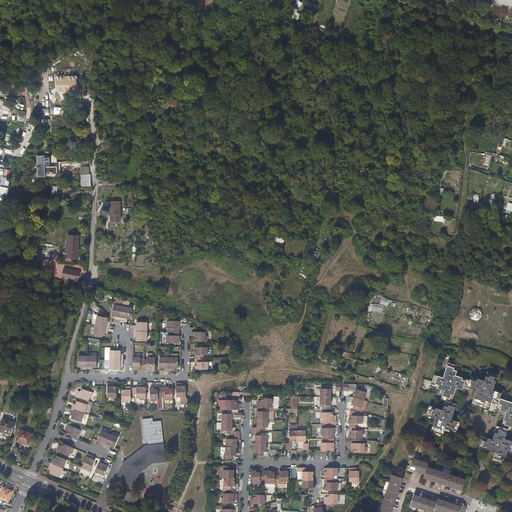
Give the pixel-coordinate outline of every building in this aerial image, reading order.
[(290,18),(297,20),(300,12),(292,10),(290,18)] [(56,79),(56,89),(62,89),(62,91),(70,91),(70,92),(75,92),(75,80),(62,80),(62,79),(56,79)] [(173,102),(172,111),(175,111),(177,101),(166,99),(166,100),(173,102)] [(168,110),(172,111),(173,102),(166,100),(165,104),(161,104),(160,109),(168,110)] [(39,137),(47,136),(48,136),(49,130),(48,122),(37,122),(39,137)] [(34,175),(34,180),(43,180),(43,176),(57,175),(57,168),(46,168),(46,163),(49,162),(49,159),(37,159),(37,175),(34,175)] [(81,187),(91,187),(90,167),(81,167),(81,187)] [(1,186),(8,187),(10,179),(3,178),(1,186)] [(503,199),(501,204),(510,207),(511,201),(503,199)] [(121,220),(121,209),(114,208),(115,201),(112,201),(112,205),(111,205),(112,221),(121,220)] [(68,235),(66,256),(77,256),(79,235),(68,235)] [(72,268),(70,277),(77,279),(79,269),(72,268)] [(130,300),(124,299),(123,307),(121,320),(125,320),(125,318),(127,318),(130,318),(132,308),(128,308),(130,300)] [(372,304),(372,312),(392,314),(393,310),(382,309),(382,305),(372,304)] [(121,320),(123,307),(115,305),(113,315),(116,316),(118,316),(118,319),(121,320)] [(97,317),(95,326),(109,328),(109,324),(106,324),(107,321),(107,318),(97,317)] [(169,328),(169,332),(171,332),(178,332),(178,325),(180,325),(180,321),(173,321),(167,321),(167,328),(169,328)] [(137,328),(134,328),(134,331),(147,332),(147,323),(137,323),(137,326),(137,328)] [(109,328),(95,326),(94,334),(104,336),(105,332),(105,330),(108,331),(109,328)] [(147,341),(147,332),(134,331),(134,335),(137,335),(137,337),(136,340),(147,341)] [(178,332),(171,332),(171,335),(167,335),(167,343),(178,343),(177,339),(180,339),(180,332),(178,332)] [(205,332),(192,332),(192,335),(195,336),(195,341),(207,342),(207,336),(205,335),(205,332)] [(195,352),(195,359),(197,359),(204,359),(204,356),(207,356),(207,348),(197,348),(197,352),(195,352)] [(109,351),(109,360),(122,360),(122,356),(120,356),(120,354),(120,351),(109,351)] [(88,369),(88,356),(80,355),(80,366),(83,366),(85,366),(85,369),(88,369)] [(97,356),(88,356),(88,369),(92,369),(92,366),(94,366),(97,366),(97,356)] [(140,361),(140,357),(133,357),(132,368),(136,368),(136,370),(144,370),(144,368),(144,361),(140,361)] [(155,370),(155,358),(147,357),(147,359),(144,359),(144,361),(144,368),(151,368),(151,370),(155,370)] [(169,370),(169,357),(160,357),(160,368),(163,368),(166,368),(166,370),(169,370)] [(178,357),(169,357),(169,370),(173,371),(173,368),(175,368),(178,368),(178,357)] [(206,362),(206,359),(204,359),(197,359),(197,366),(195,366),(195,370),(208,370),(208,362),(206,362)] [(122,360),(109,360),(109,368),(120,368),(120,365),(120,364),(123,364),(122,360)] [(457,366),(446,362),(441,378),(432,375),(428,386),(442,391),(439,399),(444,400),(441,410),(427,405),(424,416),(433,420),(428,434),(438,438),(441,430),(454,434),(458,423),(450,420),(455,405),(450,403),(454,388),(464,392),(465,388),(471,390),(475,391),(470,406),(481,409),(483,401),(496,405),(495,410),(504,413),(501,425),(500,428),(496,426),(492,440),(482,437),(479,448),(494,453),(492,462),(503,465),(507,452),(511,453),(511,441),(504,439),(507,430),(511,431),(511,429),(511,428),(511,403),(499,399),(500,394),(491,391),(496,375),(486,372),(482,381),(469,377),(467,380),(454,376),(457,366)] [(111,399),(117,400),(117,387),(113,387),(111,387),(111,384),(107,384),(107,398),(111,398),(111,399)] [(140,400),(146,400),(146,388),(142,388),(140,388),(140,385),(137,384),(137,398),(140,398),(140,400)] [(187,399),(187,398),(186,386),(183,387),(180,387),(180,384),(176,384),(178,398),(182,397),(182,399),(187,399)] [(128,401),(131,401),(131,388),(127,388),(127,391),(125,391),(121,391),(121,403),(128,403),(128,401)] [(162,399),(162,397),(162,390),(155,391),(155,388),(150,389),(151,401),(159,401),(159,399),(162,399)] [(166,400),(174,400),(173,389),(169,389),(168,388),(161,388),(162,390),(162,397),(165,397),(166,400)] [(77,394),(76,397),(89,401),(90,398),(92,399),(94,393),(82,389),(81,393),(80,395),(77,394)] [(357,392),(355,396),(365,399),(367,392),(358,389),(357,389),(357,392)] [(291,408),(286,408),(286,412),(297,412),(298,396),(291,395),(291,408)] [(354,408),(362,411),(365,399),(355,396),(353,404),(355,405),(354,408)] [(259,404),(258,407),(267,407),(272,408),(272,404),(274,404),(274,399),(262,397),(262,401),(262,404),(259,404)] [(330,397),(320,397),(320,405),(322,405),(322,409),(331,409),(330,397)] [(226,406),(226,410),(240,410),(240,407),(237,407),(237,404),(237,401),(224,401),(224,406),(226,406)] [(73,407),(72,410),(85,414),(88,406),(78,403),(77,405),(77,406),(76,408),(73,407)] [(267,407),(258,407),(258,419),(268,419),(269,412),(267,412),(267,407)] [(85,414),(72,410),(71,413),(74,414),(73,417),(72,419),(83,422),(85,414)] [(336,422),(336,419),(333,418),(333,416),(333,413),(320,413),(320,417),(322,417),(322,422),(336,422)] [(222,415),(222,423),(232,423),(232,415),(222,415)] [(350,419),(350,426),(352,426),(359,426),(359,423),(362,423),(362,415),(352,415),(352,419),(350,419)] [(2,417),(0,424),(0,430),(11,435),(15,422),(2,417)] [(166,462),(165,453),(163,440),(162,421),(154,422),(153,418),(143,419),(145,441),(147,441),(148,446),(146,446),(124,462),(123,462),(122,464),(123,464),(117,479),(134,486),(139,473),(152,464),(166,462)] [(258,427),(253,427),(253,431),(261,432),(261,428),(268,428),(268,419),(258,419),(258,427)] [(67,434),(79,439),(81,434),(79,433),(81,430),(68,424),(67,428),(70,429),(69,431),(67,434)] [(361,429),(361,426),(359,426),(352,426),(352,432),(350,432),(350,437),(362,437),(362,430),(361,429)] [(323,435),(323,439),(325,439),(332,439),(332,432),(334,432),(334,428),(322,428),(322,435),(323,435)] [(28,445),(30,441),(32,434),(20,430),(16,441),(23,443),(28,445)] [(102,445),(105,447),(110,434),(102,431),(98,440),(101,442),(103,443),(102,445)] [(261,432),(253,431),(253,436),(257,436),(257,443),(267,444),(267,436),(262,436),(261,432)] [(299,441),(299,431),(290,431),(290,441),(291,441),(294,441),(299,441)] [(110,434),(105,447),(109,448),(110,445),(112,446),(114,447),(118,438),(110,434)] [(227,447),(237,447),(238,448),(238,443),(239,443),(239,440),(238,440),(238,439),(241,440),(241,435),(232,435),(232,439),(228,439),(227,447)] [(334,446),(334,439),(332,439),(325,439),(325,442),(321,442),(321,450),(332,450),(332,446),(334,446)] [(123,441),(119,450),(124,452),(127,443),(123,441)] [(355,446),(355,448),(355,452),(367,452),(367,446),(366,446),(366,442),(352,442),(352,446),(355,446)] [(267,444),(257,443),(257,456),(265,456),(265,452),(267,452),(267,444)] [(75,449),(64,444),(62,448),(61,450),(58,449),(57,452),(69,457),(71,454),(73,454),(75,449)] [(225,456),(225,460),(233,460),(233,456),(237,456),(237,447),(227,447),(227,456),(225,456)] [(82,467),(80,473),(90,476),(96,461),(92,460),(90,459),(91,456),(88,454),(82,467)] [(52,464),(64,469),(68,460),(58,456),(57,460),(56,462),(53,461),(52,464)] [(417,472),(420,462),(413,459),(410,469),(417,472)] [(99,463),(94,475),(103,479),(110,463),(107,462),(106,465),(103,464),(99,463)] [(428,464),(420,462),(417,472),(424,474),(427,468),(428,464)] [(103,479),(106,480),(113,465),(110,463),(103,479)] [(61,477),(64,469),(52,464),(51,467),(53,468),(52,471),(51,473),(56,475),(61,477)] [(224,466),(224,479),(225,479),(235,479),(235,471),(233,471),(233,467),(224,466)] [(285,482),(289,483),(289,480),(289,468),(286,468),(286,472),(284,472),(279,472),(279,484),(285,484),(285,482)] [(306,472),(306,468),(297,468),(297,472),(303,472),(303,480),(313,480),(313,472),(306,472)] [(337,476),(337,468),(326,468),(326,472),(324,472),(324,479),(327,479),(333,480),(333,476),(337,476)] [(349,480),(349,482),(353,483),(353,484),(358,484),(359,472),(356,472),(354,472),(353,469),(353,468),(349,468),(349,480)] [(434,470),(427,468),(424,474),(424,478),(431,480),(434,470)] [(442,473),(434,470),(431,480),(439,483),(442,473)] [(261,482),(264,482),(264,480),(264,473),(257,473),(257,471),(253,471),(253,483),(261,484),(261,482)] [(268,484),(275,484),(276,474),(271,474),(271,471),(264,471),(264,473),(264,480),(268,480),(268,484)] [(449,475),(442,473),(439,483),(446,485),(449,475)] [(390,483),(400,486),(402,479),(392,475),(390,483)] [(457,478),(449,475),(446,485),(454,488),(457,478)] [(465,480),(457,478),(454,488),(461,490),(465,480)] [(235,484),(235,479),(225,479),(225,490),(232,490),(232,487),(235,487),(235,486),(236,486),(237,484),(235,484)] [(335,483),(335,480),(333,480),(327,479),(326,486),(324,486),(324,491),(337,491),(337,483),(335,483)] [(303,488),(308,488),(313,488),(313,480),(303,480),(303,488)] [(387,490),(397,494),(400,486),(390,483),(387,490)] [(3,486),(0,494),(0,497),(8,501),(13,490),(3,486)] [(384,498),(394,501),(397,494),(387,490),(384,498)] [(128,492),(124,502),(135,506),(139,497),(134,495),(135,493),(132,492),(131,493),(128,492)] [(238,494),(224,494),(224,498),(222,498),(222,504),(235,504),(235,500),(235,498),(238,498),(238,494)] [(339,500),(339,495),(327,494),(327,498),(327,500),(323,500),(323,504),(337,504),(337,500),(339,500)] [(251,501),(251,505),(266,505),(265,501),(267,501),(268,495),(264,495),(255,495),(255,499),(255,501),(251,501)] [(418,508),(421,498),(413,495),(410,505),(418,508)] [(382,505),(392,509),(394,501),(384,498),(382,505)] [(425,510),(429,500),(421,498),(418,508),(425,510)] [(438,499),(436,503),(434,509),(442,511),(445,502),(438,499)] [(436,503),(429,500),(425,510),(429,511),(433,511),(434,509),(436,503)] [(450,511),(453,504),(445,502),(442,511),(443,511),(450,511)]
